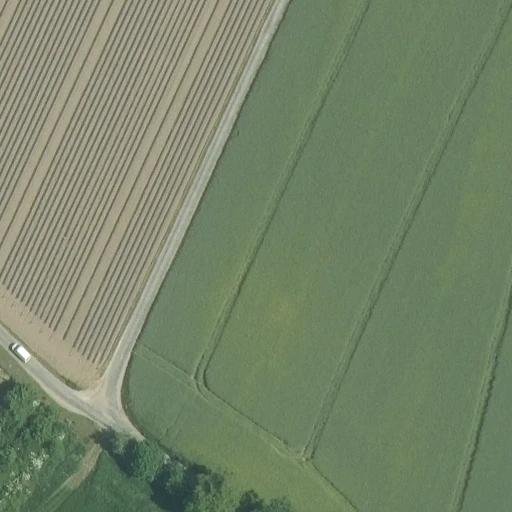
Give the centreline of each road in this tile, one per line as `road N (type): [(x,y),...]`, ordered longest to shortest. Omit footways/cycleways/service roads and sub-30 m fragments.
road 1 (unclassified): [(280,0),(91,420)]
road 2 (unclassified): [(91,420),(236,511)]
road 3 (unclassified): [(91,420),(0,329)]
